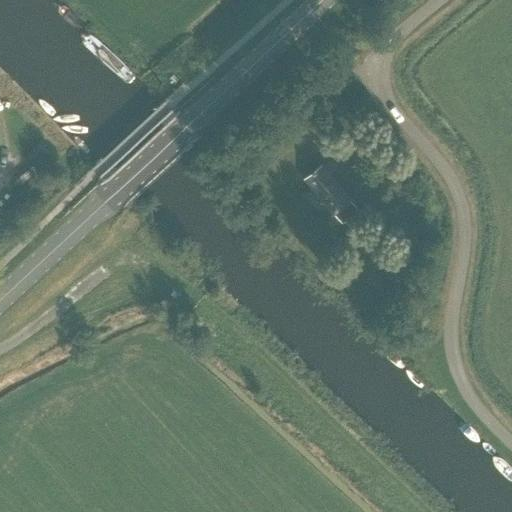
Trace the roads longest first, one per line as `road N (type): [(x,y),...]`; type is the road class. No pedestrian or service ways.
road 1 (unclassified): [(511,443),(463,389),(453,363),(455,178),(381,84),(376,62),(441,0)]
road 2 (tertiary): [(0,300),(320,0)]
road 3 (track): [(0,347),(102,275)]
